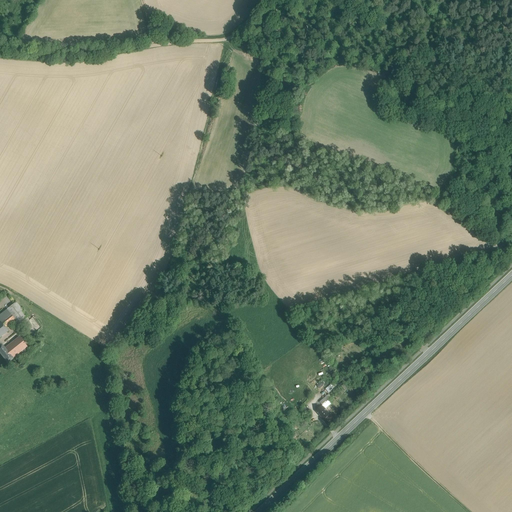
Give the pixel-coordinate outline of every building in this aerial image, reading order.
[(16,302),(0,315),(0,321),(5,327),(15,319),(18,324),(28,317),(16,302)] [(33,332),(41,327),(34,317),(27,322),(33,332)] [(19,337),(5,348),(13,358),(27,347),(19,337)] [(5,348),(2,344),(0,345),(0,353),(8,363),(13,359),(13,358),(5,348)] [(337,386),(333,382),(325,389),(328,393),(337,386)] [(329,394),(320,401),(320,402),(323,405),(330,399),(332,398),(329,394)] [(330,399),(323,405),(322,405),(325,409),(333,403),(330,399)] [(325,409),(322,405),(318,409),(316,411),(324,420),(330,414),(325,409)]
